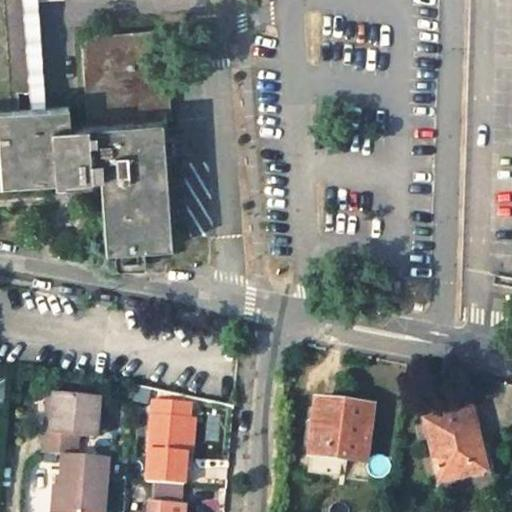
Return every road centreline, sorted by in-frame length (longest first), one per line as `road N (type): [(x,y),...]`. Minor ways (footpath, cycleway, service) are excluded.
road 1 (residential): [(484,0),(480,350)]
road 2 (residential): [(217,34),(228,303)]
road 3 (residential): [(228,303),(0,259)]
road 4 (residential): [(480,350),(271,311)]
road 5 (residential): [(271,311),(255,511)]
